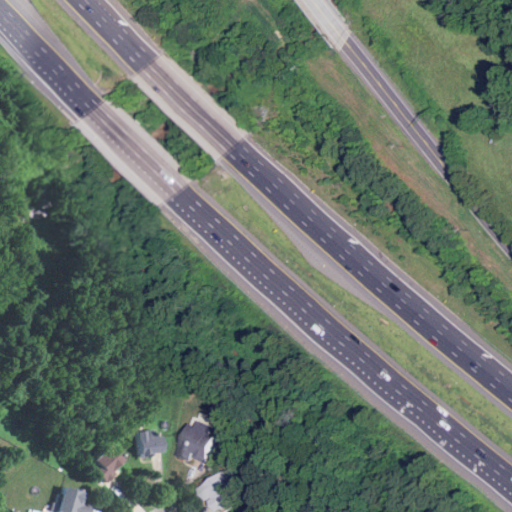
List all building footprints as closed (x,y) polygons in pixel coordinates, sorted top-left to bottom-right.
[(218,432),(190,423),(180,455),(208,464),(218,432)] [(132,432),(136,456),(162,451),(157,427),(132,432)] [(123,461),(106,444),(86,464),(103,481),(123,461)] [(200,488),(216,511),(243,494),(226,470),(200,488)] [(84,511),(89,493),(61,486),(54,511),(84,511)]
